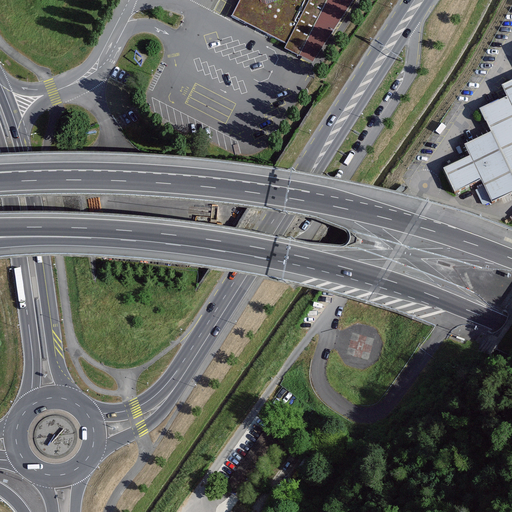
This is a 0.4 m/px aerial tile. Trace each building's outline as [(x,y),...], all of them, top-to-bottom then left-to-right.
[(106,0),(23,0),(88,35),(106,0)] [(296,0),(290,14),(261,0),(242,0),(231,22),(246,29),(248,26),(262,33),(261,36),(293,52),(298,55),(313,62),(353,0),(296,0)] [(511,80),(502,85),(507,95),(481,108),(492,131),(511,172),(511,80)] [(511,172),(492,131),(465,144),(470,155),(482,179),(492,200),(511,190),(511,172)] [(482,179),(470,155),(444,167),(455,192),(482,179)] [(238,461),(250,473),(283,439),(271,427),(238,461)]
